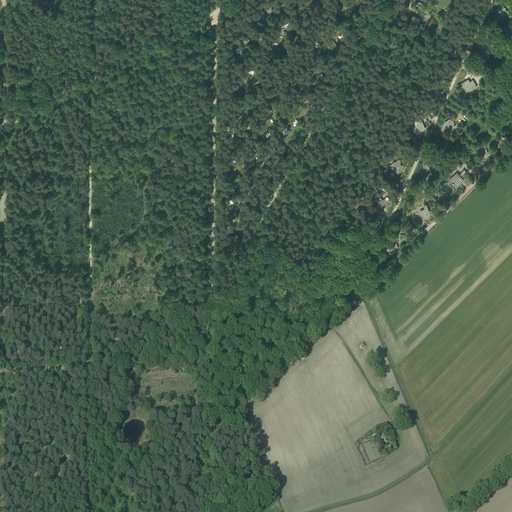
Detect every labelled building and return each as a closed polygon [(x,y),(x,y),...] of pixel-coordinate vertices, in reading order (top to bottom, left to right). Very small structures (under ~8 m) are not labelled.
[(509,14),(507,11),(506,11),(502,5),(498,8),(497,8),(494,10),(495,10),(498,14),(499,13),(502,18),(509,14)] [(477,14),(476,13),(473,9),(467,13),(471,19),(473,17),(474,18),(478,16),(477,14)] [(413,15),(410,20),(417,24),(420,19),(413,15)] [(485,42),(481,45),(480,46),(479,47),(482,51),(486,55),(492,51),(485,42)] [(446,49),(448,52),(450,51),(453,57),(455,56),(456,57),(460,54),(459,53),(459,52),(456,47),(453,49),(452,46),(446,49)] [(461,83),(463,88),(467,86),(470,91),(476,87),(472,80),(471,80),(471,81),(469,82),(468,79),(465,81),(464,81),(461,83)] [(441,90),(439,85),(429,89),(432,96),(434,95),(436,95),(435,94),(437,93),(437,94),(442,92),(441,91),(442,91),(441,90)] [(416,127),(412,128),(415,134),(419,132),(418,131),(420,130),(420,131),(425,129),(424,127),(424,126),(421,122),(420,119),(416,121),(417,124),(415,125),(416,127)] [(444,123),(442,124),(445,128),(446,127),(449,131),(455,127),(449,119),(445,122),(445,121),(443,122),(444,123)] [(488,154),(490,153),(490,151),(487,152),(485,148),(484,149),(483,146),(477,148),(481,157),(483,156),(484,157),(488,155),(488,154)] [(437,165),(431,158),(427,161),(426,161),(426,162),(425,162),(426,163),(423,165),(425,168),(429,166),(431,169),(437,165)] [(402,171),(401,171),(403,170),(402,168),(403,167),(402,165),(401,165),(399,163),(400,162),(398,159),(396,160),(396,161),(395,162),(394,161),(392,163),(390,165),(391,167),(393,171),(397,169),(399,173),(400,172),(402,171)] [(462,180),(461,179),(462,178),(461,178),(456,173),(449,179),(452,183),(454,182),(457,186),(461,183),(460,182),(462,180)] [(388,204),(388,203),(390,202),(389,199),(386,201),(385,199),(382,200),(379,196),(376,198),(382,208),(384,207),(385,208),(389,205),(388,204)] [(419,211),(423,219),(427,218),(427,217),(430,216),(426,204),(423,205),(424,209),(419,211)] [(368,244),(372,242),(372,241),(371,241),(369,237),(363,240),(361,236),(357,238),(359,243),(363,241),(365,246),(368,245),(368,244)] [(396,250),(395,249),(398,248),(395,243),(390,245),(389,243),(385,245),(389,254),(396,251),(395,250),(396,250),(395,250),(396,250)] [(355,284),(349,276),(345,278),(347,280),(342,284),(344,287),(345,286),(348,289),(355,284)]
